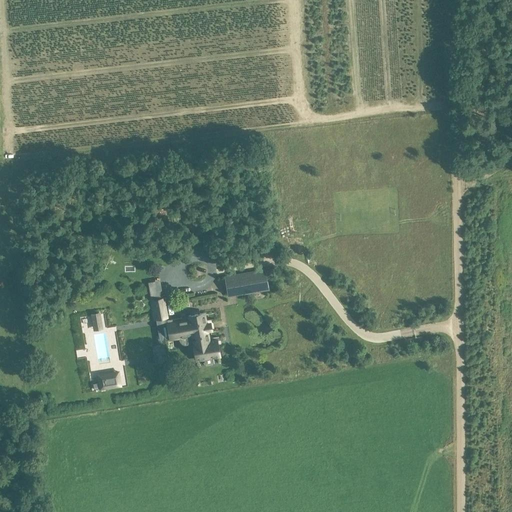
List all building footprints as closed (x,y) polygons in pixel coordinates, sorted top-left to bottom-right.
[(268,290),(265,270),(225,277),(229,297),(268,290)] [(155,320),(167,317),(164,299),(151,301),(155,320)] [(189,320),(167,323),(170,339),(180,337),(180,340),(181,342),(183,344),(185,345),(187,345),(193,344),(193,345),(196,360),(220,356),(217,340),(209,342),(207,331),(209,330),(208,324),(206,325),(204,313),(188,316),(189,320)] [(100,314),(92,315),(94,325),(102,324),(100,314)] [(93,383),(94,388),(121,384),(119,371),(96,375),(98,383),(93,383)]
